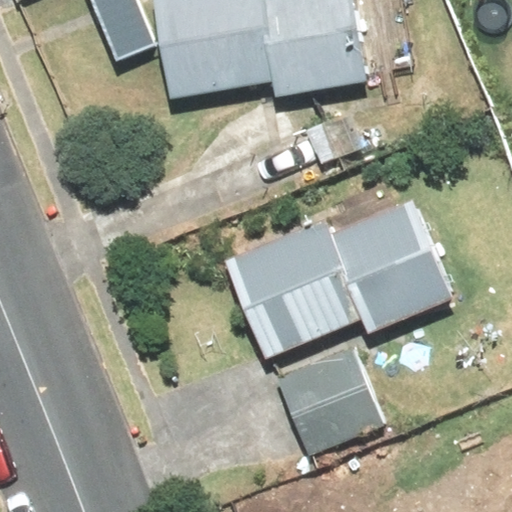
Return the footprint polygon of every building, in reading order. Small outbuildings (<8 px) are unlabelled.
[(167,0),(155,2),(172,97),(271,79),(275,101),(387,81),(372,0),(167,0)] [(339,124),(242,163),(254,194),(351,155),(339,124)] [(330,220),(226,259),(265,360),(364,323),(369,337),(457,304),(416,199),(335,230),(330,220)] [(369,348),(288,378),(317,456),(397,426),(369,348)] [(511,511),(511,422),(456,463),(466,477),(417,511),(511,511)]
